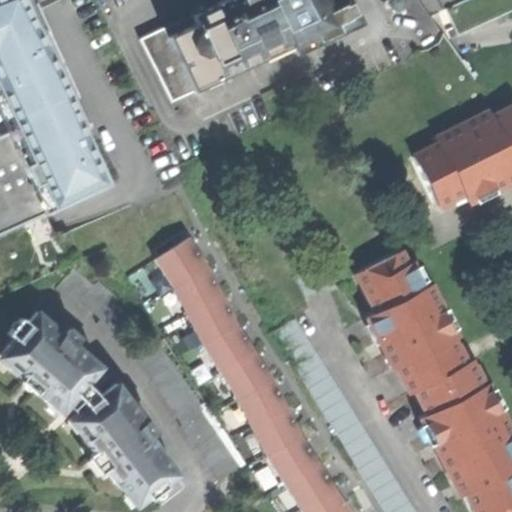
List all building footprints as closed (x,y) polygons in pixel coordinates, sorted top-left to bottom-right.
[(0,0),(0,90),(58,64),(45,38),(27,0),(0,0)] [(220,0),(139,37),(143,46),(236,3),(230,0),(220,0)] [(143,46),(168,100),(288,45),(289,47),(357,16),(350,0),(242,0),(236,3),(143,46)] [(373,0),(455,118),(488,94),(487,92),(484,92),(462,61),(447,40),(418,0),(403,0),(404,2),(401,6),(397,7),(392,6),(391,5),(388,1),(388,0),(373,0)] [(442,0),(446,9),(464,0),(442,0)] [(58,64),(0,90),(0,110),(7,126),(73,96),(65,80),(58,64)] [(73,96),(7,126),(45,211),(112,181),(73,96)] [(412,154),(436,202),(460,190),(462,193),(473,187),(475,182),(473,177),(484,172),(490,185),(511,173),(511,103),(488,115),(485,110),(433,136),(436,142),(412,154)] [(0,231),(45,211),(7,126),(0,128),(0,231)] [(471,195),(490,185),(484,172),(473,177),(475,182),(473,187),(462,193),(464,198),(471,195)] [(494,191),(490,185),(471,195),(474,201),(483,197),(494,191)] [(52,224),(45,211),(0,231),(0,296),(15,288),(84,256),(73,230),(59,237),(52,224)] [(156,256),(176,286),(210,265),(190,235),(156,256)] [(398,249),(355,270),(374,309),(365,314),(369,322),(373,330),(378,328),(381,334),(387,336),(392,346),(383,351),(391,366),(395,365),(403,382),(407,388),(413,385),(461,361),(458,355),(448,336),(452,334),(447,323),(440,310),(427,283),(420,286),(418,282),(411,266),(409,262),(405,264),(398,249)] [(293,274),(306,297),(330,283),(317,260),(293,274)] [(417,263),(411,266),(418,282),(425,278),(417,263)] [(176,286),(205,344),(239,323),(210,265),(176,286)] [(58,288),(67,296),(86,277),(78,269),(58,288)] [(96,287),(86,277),(67,296),(77,306),(82,301),(96,287)] [(101,282),(96,287),(82,301),(91,311),(110,292),(101,282)] [(120,301),(110,292),(91,311),(100,320),(115,305),(120,301)] [(124,315),(115,305),(100,320),(97,324),(105,333),(124,315)] [(445,308),(440,310),(447,323),(452,321),(445,308)] [(12,341),(3,353),(13,361),(6,370),(22,383),(28,374),(39,383),(32,391),(49,405),(55,397),(66,405),(76,392),(87,379),(99,364),(72,343),(75,340),(75,337),(74,334),(70,331),(67,330),(63,331),(62,334),(35,313),(26,325),(19,319),(5,336),(12,341)] [(134,324),(124,315),(105,333),(115,343),(134,324)] [(272,330),(279,342),(302,327),(295,316),(272,330)] [(373,344),(379,342),(373,330),(369,322),(363,324),(369,335),(373,344)] [(205,344),(240,398),(275,376),(239,323),(205,344)] [(279,342),(286,353),(309,339),(302,327),(279,342)] [(379,342),(383,351),(392,346),(387,336),(381,334),(378,328),(373,330),(379,342)] [(286,353),(293,365),(316,350),(309,339),(286,353)] [(156,343),(134,358),(142,370),(164,354),(156,343)] [(293,365),(300,377),(323,362),(316,350),(293,365)] [(0,356),(0,365),(6,370),(13,361),(3,353),(0,356)] [(172,365),(164,354),(142,370),(150,381),(172,365)] [(466,359),(461,361),(413,385),(426,412),(420,415),(423,422),(433,441),(447,434),(451,444),(443,448),(451,463),(509,434),(483,382),(478,384),(466,359)] [(300,377),(307,388),(330,373),(323,362),(300,377)] [(180,377),(172,365),(150,381),(158,393),(180,377)] [(307,388),(314,399),(337,385),(330,373),(307,388)] [(27,387),(32,391),(39,383),(28,374),(22,383),(27,387)] [(240,398),(269,456),(303,434),(275,376),(240,398)] [(188,388),(180,377),(158,393),(166,404),(188,388)] [(87,379),(76,392),(86,403),(99,394),(87,379)] [(84,424),(76,430),(98,461),(122,494),(130,488),(139,500),(175,474),(147,436),(151,433),(153,431),(153,428),(152,425),(149,423),(146,423),(144,424),(115,382),(99,394),(86,403),(75,411),(84,424)] [(314,399),(321,411),(344,397),(337,385),(314,399)] [(196,399),(188,388),(166,404),(174,415),(196,399)] [(59,413),(66,405),(55,397),(49,405),(59,413)] [(321,411),(328,422),(351,408),(344,397),(321,411)] [(203,408),(196,399),(174,415),(181,424),(202,409),(203,408)] [(328,422),(336,434),(359,420),(351,408),(328,422)] [(209,420),(202,409),(181,424),(179,425),(187,436),(209,420)] [(66,417),(76,430),(84,424),(75,411),(66,417)] [(217,431),(209,420),(187,436),(195,447),(217,431)] [(336,434),(343,445),(366,431),(359,420),(336,434)] [(427,444),(433,441),(423,422),(418,425),(422,434),(427,444)] [(225,442),(217,431),(195,447),(203,458),(225,442)] [(343,445),(350,457),(373,443),(366,431),(343,445)] [(269,456),(304,511),(352,511),(303,434),(269,456)] [(467,511),(475,511),(464,489),(456,474),(451,463),(443,448),(451,444),(447,434),(433,441),(457,490),(467,511)] [(511,463),(511,439),(509,434),(451,463),(456,474),(464,475),(469,486),(464,489),(475,511),(511,511),(511,471),(509,465),(511,463)] [(233,453),(225,442),(203,458),(211,469),(233,453)] [(350,457),(357,469),(380,454),(373,443),(350,457)] [(241,464),(233,453),(211,469),(219,480),(241,464)] [(357,469),(364,480),(387,465),(380,454),(357,469)] [(364,480),(371,492),(394,477),(387,465),(364,480)] [(456,474),(464,489),(469,486),(464,475),(456,474)] [(371,492),(378,503),(402,489),(394,477),(371,492)] [(131,506),(139,500),(130,488),(122,494),(131,506)] [(378,503),(383,511),(388,511),(408,500),(402,489),(378,503)] [(388,511),(415,511),(416,511),(408,500),(388,511)]
